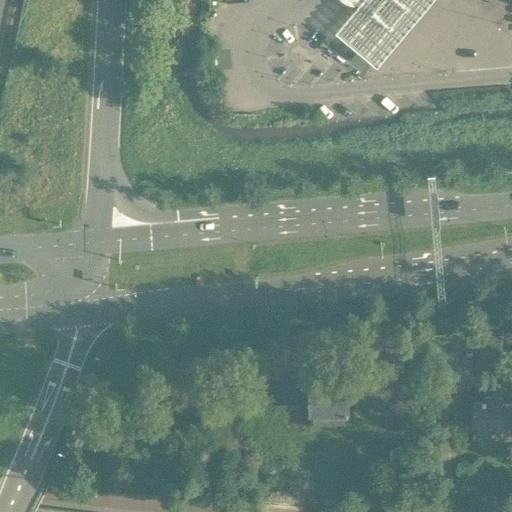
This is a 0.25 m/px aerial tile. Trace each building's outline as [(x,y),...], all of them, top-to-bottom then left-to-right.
[(429,0),(360,0),(330,37),(370,71),(429,0)] [(424,337),(468,330),(466,317),(422,324),(424,337)] [(500,374),(501,361),(500,360),(502,335),(482,333),(480,359),(479,358),(477,372),(500,374)] [(382,369),(402,373),(406,351),(385,347),(382,369)] [(310,367),(309,378),(329,379),(329,368),(310,367)] [(313,387),(312,412),(349,414),(350,389),(313,387)] [(475,399),(472,423),(501,426),(503,430),(511,431),(511,430),(511,403),(502,402),(502,395),(486,393),(486,398),(484,398),(484,400),(475,399)] [(412,413),(411,429),(423,430),(424,414),(412,413)]
